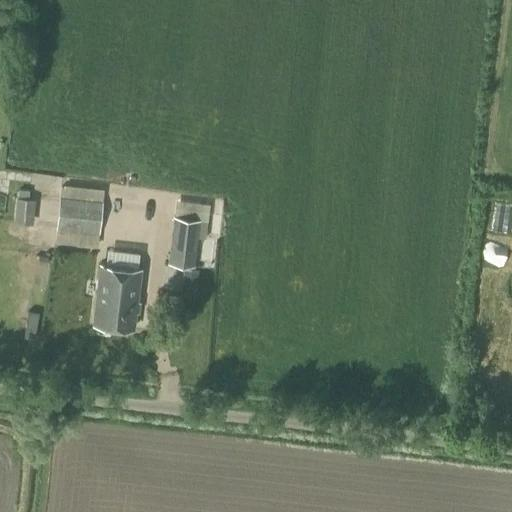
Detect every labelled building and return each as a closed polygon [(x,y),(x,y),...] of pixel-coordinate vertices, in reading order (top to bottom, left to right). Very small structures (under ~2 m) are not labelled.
[(28,199),(29,191),(17,190),(17,197),(15,197),(13,222),(32,224),(35,199),(28,199)] [(99,233),(102,202),(59,197),(56,228),(99,233)] [(193,267),(201,204),(175,200),(167,264),(193,267)] [(134,330),(140,268),(100,264),(93,325),(134,330)] [(184,268),(182,281),(196,282),(198,269),(184,268)]
